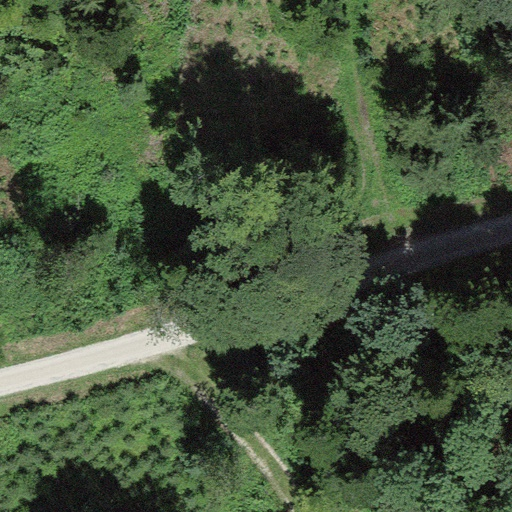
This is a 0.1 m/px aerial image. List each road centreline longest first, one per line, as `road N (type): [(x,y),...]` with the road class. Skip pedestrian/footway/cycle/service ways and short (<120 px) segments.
road 1 (track): [(511,231),(287,305),(0,373)]
road 2 (track): [(287,305),(373,511)]
